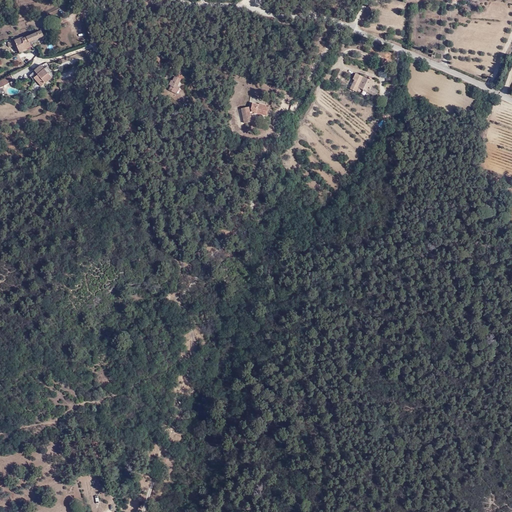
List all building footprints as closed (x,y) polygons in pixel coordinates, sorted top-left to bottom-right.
[(28,43),(29,42),(44,36),(53,29),(51,26),(49,27),(48,25),(45,27),(46,28),(44,29),(44,28),(41,29),(42,31),(25,38),(28,43)] [(20,52),(31,46),(29,42),(28,43),(25,38),(24,38),(23,36),(14,41),(15,41),(17,46),(20,52)] [(52,78),(49,75),(44,68),(41,65),(35,71),(30,76),(32,79),(34,78),(41,86),(52,78)] [(175,76),(173,81),(170,85),(168,90),(177,94),(180,88),(178,87),(181,80),(183,80),(185,76),(179,74),(177,77),(175,76)] [(363,77),(356,74),(353,79),(354,80),(350,89),(357,92),(358,88),(376,97),(379,92),(371,88),(374,81),(370,79),(369,80),(363,77)] [(16,84),(11,75),(0,81),(0,87),(2,87),(10,82),(12,86),(16,84)] [(256,113),(267,116),(269,107),(253,103),(251,109),(252,109),(251,112),(249,107),(241,109),(245,123),(252,122),(251,115),(255,114),(256,113)]
